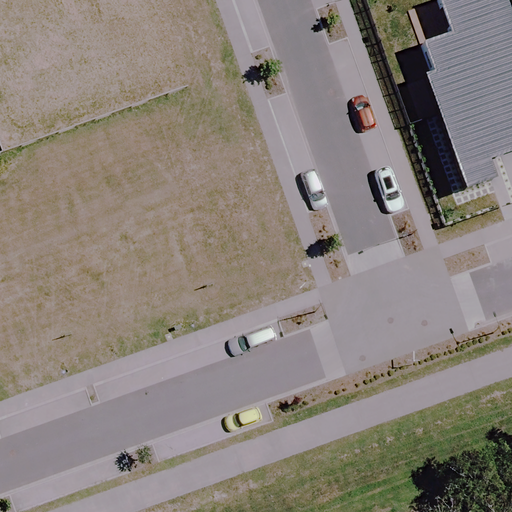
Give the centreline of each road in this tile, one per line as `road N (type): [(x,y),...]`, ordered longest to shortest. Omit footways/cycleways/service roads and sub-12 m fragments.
road 1 (residential): [(0,472),(409,329)]
road 2 (residential): [(287,0),(409,329)]
